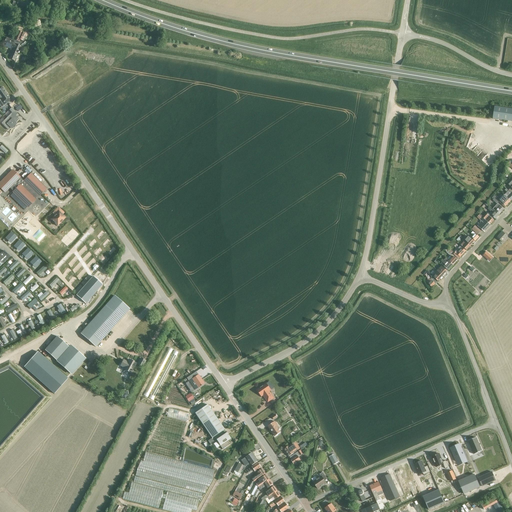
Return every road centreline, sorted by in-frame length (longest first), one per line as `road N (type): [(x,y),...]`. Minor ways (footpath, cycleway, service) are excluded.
road 1 (trunk): [(101,0),(232,43),(511,91)]
road 2 (unclassified): [(223,384),(0,60)]
road 3 (unclassified): [(359,274),(402,33)]
road 4 (unclassified): [(305,503),(495,423)]
road 5 (unclassified): [(223,384),(301,344),(346,300),(359,274)]
road 6 (residential): [(305,503),(223,384)]
road 7 (unclassified): [(495,423),(455,313),(443,302)]
road 8 (residential): [(443,302),(449,276),(511,206)]
